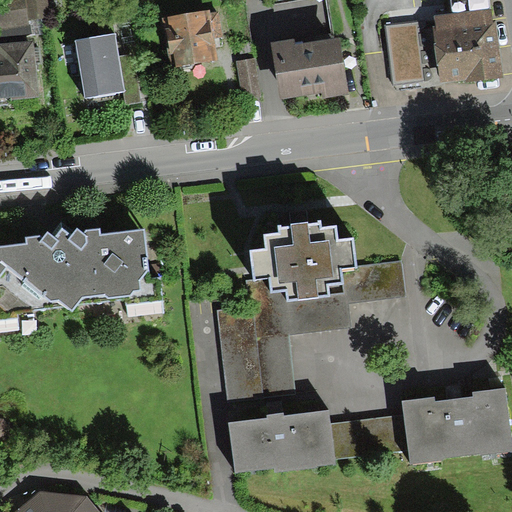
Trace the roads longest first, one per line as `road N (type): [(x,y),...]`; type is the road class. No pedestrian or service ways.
road 1 (residential): [(511,119),(0,180)]
road 2 (unclassified): [(0,494),(20,479),(48,474),(214,511)]
